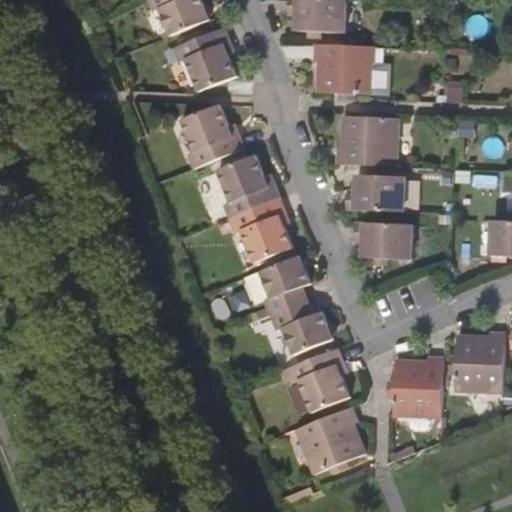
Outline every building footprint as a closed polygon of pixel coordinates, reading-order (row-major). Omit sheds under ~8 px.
[(150,0),(156,11),(162,9),(173,37),(211,22),(202,0),(150,0)] [(347,0),(290,0),(289,15),(299,16),(299,30),(309,31),(323,31),(346,33),(347,0)] [(226,44),(232,42),(227,31),(205,40),(202,34),(180,43),(182,49),(178,51),(184,62),(188,60),(201,92),(239,77),(230,56),(226,44)] [(236,53),(232,42),(226,44),(230,56),(236,53)] [(375,49),(317,47),(317,60),(322,60),(322,92),(340,92),(357,93),(374,93),(375,49)] [(340,100),(357,101),(357,93),(340,92),(340,100)] [(195,170),(246,150),(242,137),(236,140),(231,129),(222,108),(185,124),(196,154),(190,157),(195,170)] [(385,114),(368,113),(368,121),(385,122),(385,114)] [(340,166),(399,169),(401,122),(385,122),(368,121),(349,120),(347,151),(341,151),(340,166)] [(238,126),(231,129),(236,140),(242,137),(238,126)] [(230,221),(283,200),(278,187),(271,190),(267,181),(258,158),(221,175),(233,206),(225,208),(230,221)] [(350,212),(407,214),(408,181),(361,178),(360,194),(350,194),(350,212)] [(274,179),(267,181),(271,190),(278,187),(274,179)] [(283,200),(230,221),(236,237),(245,234),(257,265),(294,250),(285,228),(281,217),(289,214),(283,200)] [(293,225),(289,214),(281,217),(285,228),(293,225)] [(511,224),(500,224),(498,256),(511,256),(511,224)] [(367,261),(378,261),(390,262),(412,264),(415,230),(359,227),(358,244),(367,243),(367,261)] [(273,318),(309,304),(304,291),(314,287),(302,258),(263,273),(274,302),(267,304),(270,310),(273,318)] [(267,304),(274,302),(263,273),(248,279),(259,307),(267,304)] [(309,304),(273,318),(279,334),(285,331),(296,357),(335,342),(325,315),(316,319),(309,304)] [(254,326),(273,318),(270,310),(250,319),(254,326)] [(504,396),(507,339),(493,338),(493,344),(461,343),(460,362),(460,378),(459,394),(504,396)] [(339,350),(292,370),(297,385),(304,382),(316,414),(351,401),(343,378),(338,368),(345,365),(339,350)] [(452,378),(460,378),(460,362),(453,361),(452,378)] [(443,421),(445,363),(431,363),(430,369),(400,367),(400,385),(399,401),(398,420),(443,421)] [(349,375),(345,365),(338,368),(343,378),(349,375)] [(391,385),(391,401),(399,401),(400,385),(391,385)] [(353,409),(300,431),(317,474),(332,468),(347,462),(365,455),(355,428),(359,426),(353,409)] [(349,469),(347,462),(332,468),(335,474),(349,469)]
